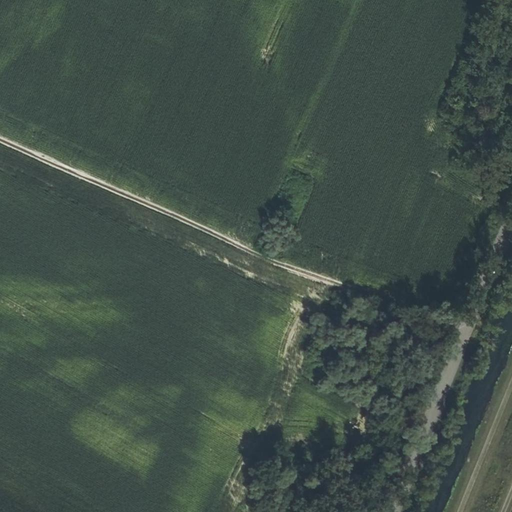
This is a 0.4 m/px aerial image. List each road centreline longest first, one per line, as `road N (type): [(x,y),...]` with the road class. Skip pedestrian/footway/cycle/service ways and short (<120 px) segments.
road 1 (track): [(0,140),(241,248),(464,332)]
road 2 (tertiary): [(511,215),(388,511)]
road 3 (track): [(511,386),(460,511)]
